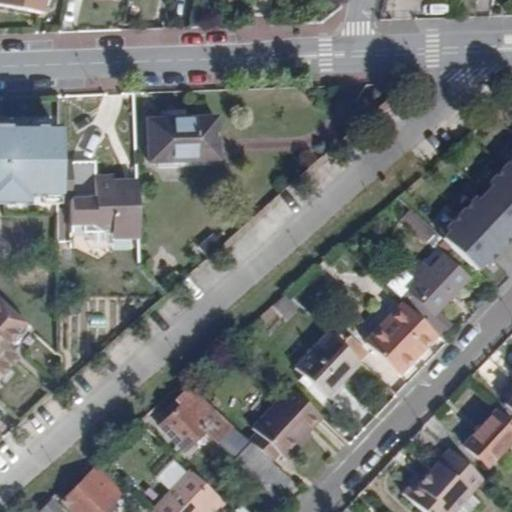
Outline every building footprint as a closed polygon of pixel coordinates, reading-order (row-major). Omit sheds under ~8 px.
[(0,0),(0,5),(40,15),(42,0),(0,0)] [(148,163),(218,160),(217,117),(146,121),(148,163)] [(72,195),(72,163),(71,129),(0,130),(0,205),(42,205),(42,196),(72,195)] [(442,239),(476,271),(482,264),(487,259),(490,262),(510,240),(508,238),(511,232),(511,159),(489,183),(493,186),(479,201),(476,198),(446,229),(450,232),(442,239)] [(113,238),(140,237),(138,193),(129,193),(129,189),(123,182),(113,182),(113,176),(96,177),(95,161),(72,163),(72,195),(71,225),(91,224),(91,231),(112,231),(113,238)] [(129,193),(138,193),(138,181),(123,182),(129,189),(129,193)] [(398,219),(421,244),(433,234),(409,208),(398,219)] [(425,324),(438,311),(467,281),(444,257),(431,270),(423,264),(412,276),(418,282),(401,301),(404,304),(425,324)] [(287,318),(296,304),(280,294),(271,308),(287,318)] [(0,370),(35,332),(0,301),(0,370)] [(367,344),(400,373),(436,334),(426,324),(425,324),(404,304),(367,344)] [(449,328),(445,324),(448,320),(438,311),(425,324),(426,324),(436,334),(440,337),(449,328)] [(295,368),(325,397),(361,362),(344,346),(330,332),(295,368)] [(362,363),(371,353),(353,337),(344,346),(361,362),(362,363)] [(159,426),(184,450),(211,423),(205,417),(214,408),(191,386),(176,402),(180,405),(159,426)] [(281,454),(282,454),(305,430),(308,433),(323,417),(291,388),(254,429),(258,433),(281,454)] [(487,450),(495,456),(511,437),(511,426),(494,409),(463,444),(479,458),(487,450)] [(282,454),(290,461),(312,437),(308,433),(305,430),(282,454)] [(273,462),(281,454),(258,433),(250,441),(273,462)] [(275,497),(291,480),(273,462),(250,441),(234,459),(275,497)] [(471,511),(480,503),(471,495),(484,479),(450,448),(420,482),(416,479),(402,494),(422,511),(471,511)] [(104,511),(122,495),(97,469),(63,501),(74,511),(104,511)] [(216,502),(220,499),(192,472),(188,476),(216,502)] [(154,511),(207,511),(216,502),(188,476),(154,511)] [(62,511),(51,501),(39,511),(62,511)]
